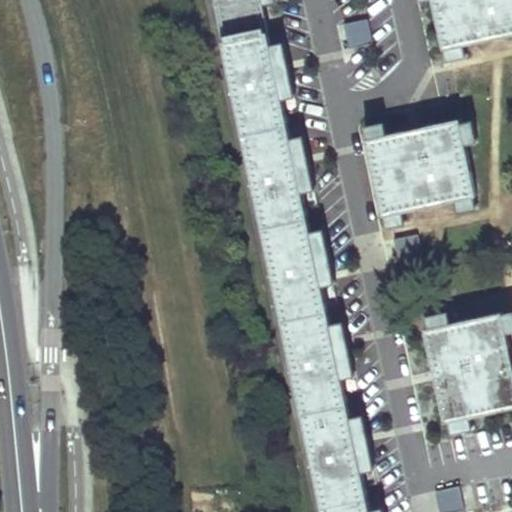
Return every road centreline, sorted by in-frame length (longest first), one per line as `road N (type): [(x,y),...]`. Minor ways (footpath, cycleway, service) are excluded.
road 1 (unclassified): [(36,511),(48,491),(54,136),(29,0)]
road 2 (residential): [(339,108),(427,511)]
road 3 (secondary): [(0,309),(23,511)]
road 4 (residential): [(339,108),(414,81),(405,0)]
